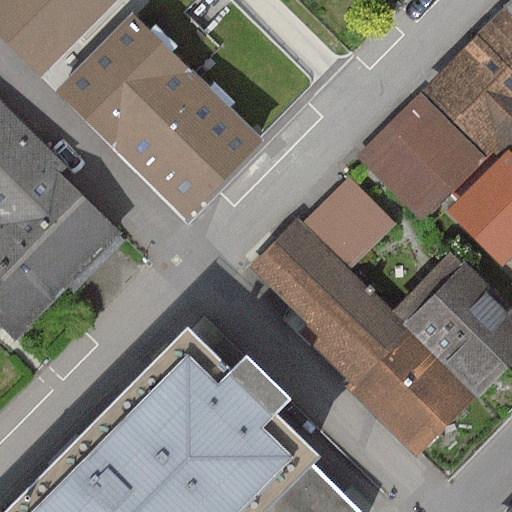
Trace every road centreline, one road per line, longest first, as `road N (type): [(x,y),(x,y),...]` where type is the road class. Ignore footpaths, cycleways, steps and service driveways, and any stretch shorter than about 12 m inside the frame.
road 1 (residential): [(449,0),(187,270)]
road 2 (residential): [(460,511),(187,270)]
road 3 (residential): [(187,270),(0,79)]
road 4 (residential): [(187,270),(0,454)]
